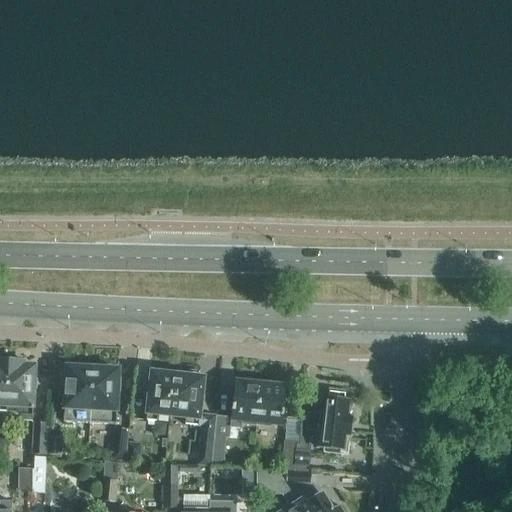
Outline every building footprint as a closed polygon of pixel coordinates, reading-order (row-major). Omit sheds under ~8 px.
[(0,413),(6,414),(9,361),(0,360),(0,413)] [(23,362),(9,361),(6,414),(19,415),(18,420),(31,421),(35,366),(23,366),(23,362)] [(91,368),(91,365),(78,364),(78,367),(67,367),(64,422),(90,423),(92,368),(91,368)] [(94,368),(92,368),(90,423),(116,425),(117,388),(121,388),(121,378),(118,378),(118,369),(107,369),(107,366),(95,365),(94,368)] [(173,416),(177,375),(151,372),(146,421),(157,422),(157,414),(173,416)] [(177,372),(177,375),(173,416),(188,418),(187,425),(198,426),(202,426),(198,464),(210,465),(213,437),(215,416),(215,415),(203,414),(203,415),(199,414),(203,378),(190,377),(190,374),(177,372)] [(234,411),(233,418),(215,416),(213,437),(210,465),(222,467),(225,438),(228,439),(230,428),(241,429),(241,425),(256,427),(261,381),(244,379),(244,384),(235,383),(234,392),(236,393),(235,406),(233,406),(232,411),(234,411)] [(261,381),(256,427),(271,428),(272,423),(280,424),(281,415),(283,416),(284,411),(282,411),(283,397),(285,398),(286,388),(276,387),(276,383),(261,381)] [(308,412),(306,430),(319,432),(317,447),(323,448),(323,452),(347,455),(351,417),(348,417),(349,402),(345,401),(343,401),(344,394),(329,392),(328,399),(327,399),(323,398),(321,414),(308,412)] [(34,423),(33,455),(45,455),(47,423),(34,423)] [(124,461),(128,430),(115,428),(112,460),(124,461)] [(48,436),(47,455),(61,455),(62,437),(48,436)] [(295,449),(296,442),(284,441),(282,469),(293,470),(293,471),(295,471),(297,450),(295,449)] [(139,458),(141,444),(129,443),(127,457),(139,458)] [(309,467),(311,451),(297,450),(295,471),(302,472),(302,467),(309,467)] [(33,455),(33,493),(45,493),(45,455),(33,455)] [(104,462),(102,502),(115,502),(117,463),(104,462)] [(199,467),(164,466),(163,509),(176,509),(176,473),(199,473),(199,467)] [(18,493),(31,493),(32,469),(18,468),(18,493)] [(242,494),(256,494),(256,471),(242,471),(242,494)] [(286,472),(256,471),(256,494),(281,495),(288,506),(278,511),(302,511),(298,504),(286,485),(286,473),(286,472)] [(298,504),(302,511),(342,511),(339,506),(332,510),(330,508),(333,507),(328,498),(324,500),(320,494),(308,502),(297,485),(310,485),(310,473),(286,473),(286,485),(298,504)] [(182,511),(209,511),(210,509),(209,509),(209,502),(209,495),(183,495),(183,508),(182,511)] [(0,511),(10,511),(11,501),(0,501),(0,511)] [(235,511),(236,502),(209,502),(209,509),(210,509),(209,511),(235,511)]
